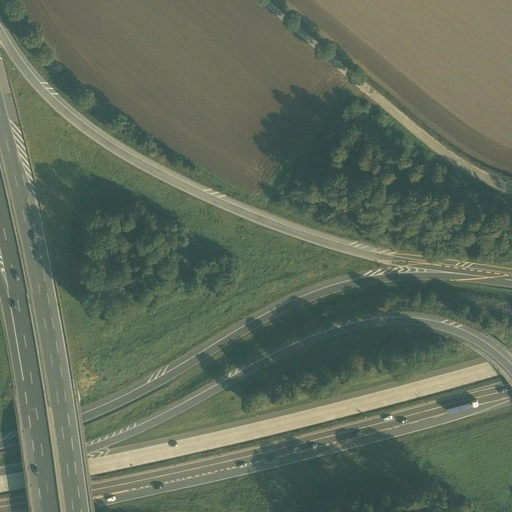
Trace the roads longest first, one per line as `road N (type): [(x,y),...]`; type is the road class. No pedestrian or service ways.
road 1 (motorway): [(487,279),(314,242),(147,169),(70,118),(0,30)]
road 2 (motorway): [(511,363),(471,334),(433,321),(361,323),(293,347),(151,426),(12,477)]
road 3 (motorway): [(487,279),(418,276),(336,287),(128,401),(0,446)]
road 4 (motorway): [(511,362),(151,454),(12,477)]
road 5 (motorway): [(75,511),(57,373),(0,105)]
road 6 (motorway): [(119,486),(362,432),(511,388)]
road 7 (unclassified): [(265,0),(437,148),(511,187)]
road 8 (motorway): [(10,282),(44,511)]
road 9 (motorway): [(0,508),(119,486)]
